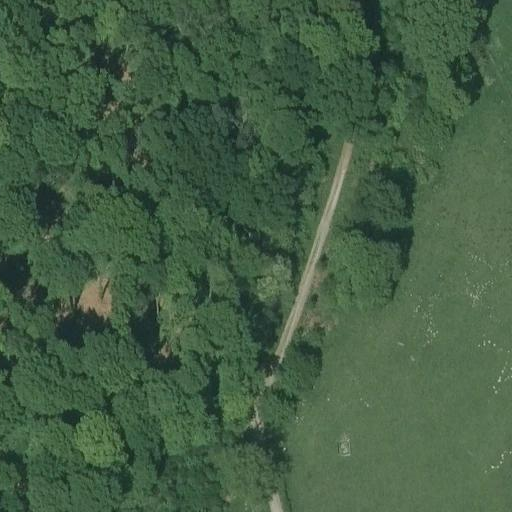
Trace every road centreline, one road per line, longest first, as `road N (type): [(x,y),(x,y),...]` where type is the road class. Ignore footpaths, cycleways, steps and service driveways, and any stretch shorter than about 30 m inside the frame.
road 1 (track): [(257,412),(227,379),(215,279),(144,83),(110,25),(81,0)]
road 2 (track): [(257,412),(341,166),(357,0)]
